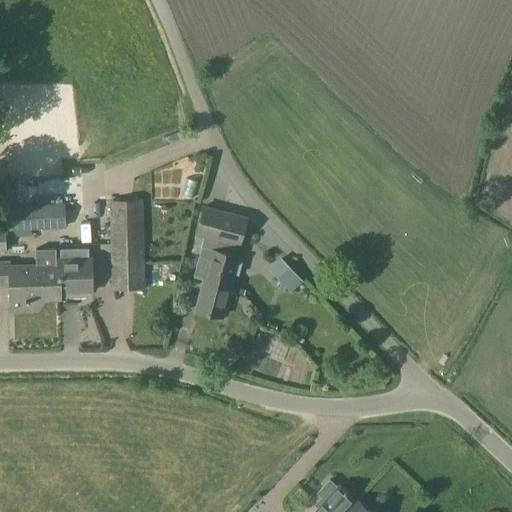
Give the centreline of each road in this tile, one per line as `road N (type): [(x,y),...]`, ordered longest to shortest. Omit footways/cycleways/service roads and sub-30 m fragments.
road 1 (unclassified): [(428,417),(227,173),(147,0)]
road 2 (unclassified): [(428,417),(258,409),(61,365),(0,368)]
